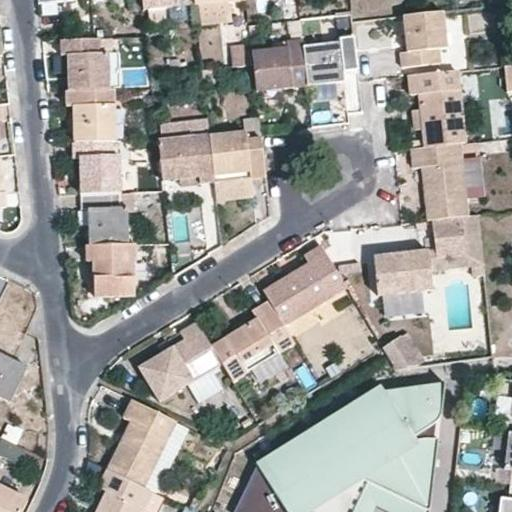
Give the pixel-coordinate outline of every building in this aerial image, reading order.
[(142,0),(143,12),(149,11),(167,9),(180,8),(179,0),(142,0)] [(149,11),(150,26),(168,24),(167,9),(149,11)] [(403,67),(440,63),(439,51),(447,50),(444,13),(424,15),(404,17),(407,45),(408,54),(401,55),(403,67)] [(340,37),(353,35),(352,22),(351,14),(335,16),(338,37),(340,37)] [(304,48),(312,47),(308,19),(300,20),(301,34),(302,42),(304,48)] [(341,44),(332,45),(312,47),(304,48),(306,79),(308,88),(343,83),(343,75),(350,75),(357,74),(353,35),(340,37),(341,44)] [(101,40),(101,55),(109,55),(110,91),(122,91),(120,39),(101,40)] [(109,55),(101,55),(101,40),(94,41),(62,42),(63,57),(68,57),(70,92),(108,91),(110,91),(109,55)] [(270,52),(252,54),(252,66),(256,93),(292,90),(308,88),(306,79),(304,48),(302,42),(287,43),(288,50),(270,52)] [(288,50),(287,43),(270,45),(270,52),(288,50)] [(251,46),(232,49),(234,68),(252,66),(252,54),(251,46)] [(372,48),(367,69),(393,74),(398,53),(372,48)] [(511,64),(503,64),(503,90),(511,90),(511,64)] [(202,71),(204,85),(225,83),(223,69),(202,71)] [(419,93),(420,110),(422,128),(424,148),(460,144),(466,144),(458,70),(409,75),(411,94),(419,93)] [(68,108),(74,108),(76,144),(116,142),(115,106),(108,106),(108,91),(70,92),(68,93),(68,108)] [(420,110),(412,111),(413,120),(414,129),(422,128),(420,110)] [(245,121),(246,133),(210,137),(210,146),(214,177),(251,173),(251,179),(258,178),(265,178),(260,132),(258,120),(245,121)] [(197,147),(196,139),(158,143),(162,183),(199,178),(200,184),(208,184),(214,183),(214,177),(210,146),(197,147)] [(73,159),(80,159),(81,195),(83,195),(121,193),(120,142),(116,142),(76,144),(73,144),(73,159)] [(413,169),(421,168),(424,190),(427,221),(433,221),(461,218),(469,217),(460,144),(424,148),(411,149),(413,169)] [(214,183),(216,202),(252,197),(251,179),(251,173),(214,177),(214,183)] [(131,245),(130,210),(122,210),(121,193),(83,195),(83,211),(88,210),(90,247),(127,245),(131,245)] [(136,193),(121,193),(122,210),(130,210),(136,209),(136,193)] [(461,218),(433,221),(437,260),(455,258),(456,269),(466,269),(461,218)] [(88,262),(93,262),(96,299),(136,297),(135,261),(127,261),(127,245),(90,247),(87,246),(88,262)] [(304,257),(309,265),(291,276),(262,293),(268,303),(283,328),(333,296),(346,289),(322,247),(304,257)] [(433,291),(429,252),(381,257),(374,258),(377,296),(433,291)] [(346,289),(333,296),(344,314),(357,307),(346,289)] [(268,303),(252,313),(256,321),(240,331),(211,348),(221,365),(232,382),(293,345),(283,328),(268,303)] [(180,334),(185,341),(167,352),(140,369),(160,402),(187,385),(221,365),(211,348),(196,324),(180,334)] [(381,343),(394,371),(421,358),(408,331),(381,343)] [(0,396),(11,402),(29,368),(0,353),(0,396)] [(187,385),(198,403),(232,382),(221,365),(187,385)] [(498,417),(511,419),(511,411),(511,381),(501,380),(498,417)] [(389,389),(385,383),(263,459),(236,511),(311,511),(312,511),(355,511),(371,483),(423,511),(433,511),(446,412),(449,387),(389,389)] [(124,419),(131,423),(108,471),(143,488),(176,422),(132,401),(124,419)] [(185,427),(176,422),(143,488),(151,493),(153,493),(185,427)] [(2,437),(0,442),(0,455),(15,463),(23,447),(2,437)] [(99,488),(107,491),(96,511),(141,511),(151,493),(143,488),(108,471),(99,488)] [(374,511),(377,507),(386,511),(423,511),(371,483),(355,511),(312,511),(311,511),(374,511)] [(0,511),(22,511),(29,500),(0,485),(0,511)] [(509,499),(501,499),(499,511),(511,511),(511,485),(509,499)] [(195,511),(201,501),(194,498),(188,510),(191,511),(195,511)]
